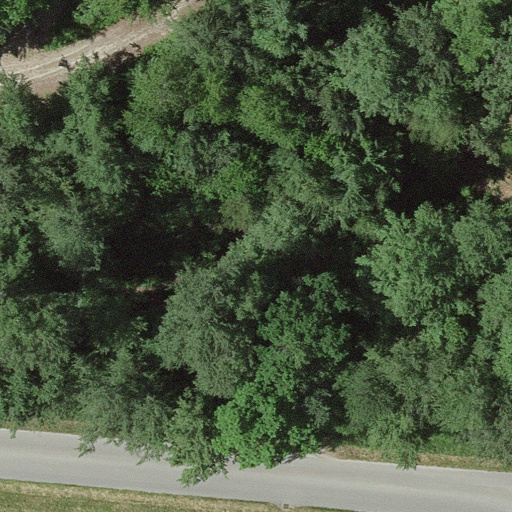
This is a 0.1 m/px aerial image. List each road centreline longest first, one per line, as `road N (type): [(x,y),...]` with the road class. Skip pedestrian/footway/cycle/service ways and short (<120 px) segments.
road 1 (tertiary): [(0,457),(511,501)]
road 2 (track): [(0,76),(134,40),(198,0)]
